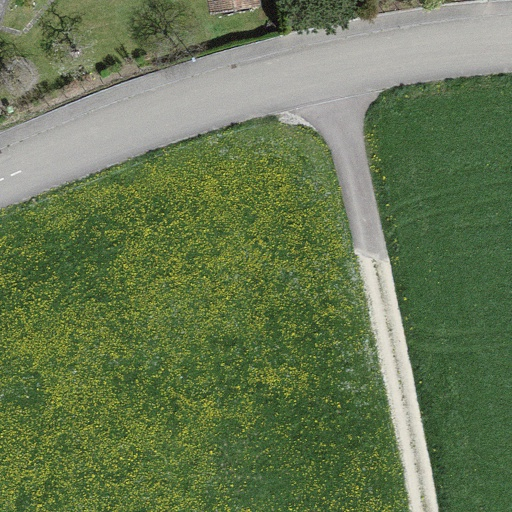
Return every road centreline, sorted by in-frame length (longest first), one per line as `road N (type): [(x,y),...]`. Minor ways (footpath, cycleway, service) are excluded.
road 1 (residential): [(0,187),(241,96),(511,55)]
road 2 (track): [(320,82),(372,227),(422,511)]
